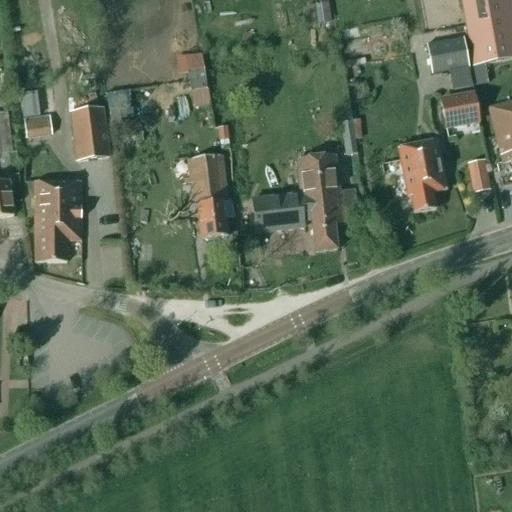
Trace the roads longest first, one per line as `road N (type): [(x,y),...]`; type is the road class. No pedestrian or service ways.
road 1 (tertiary): [(188,375),(349,298),(511,238)]
road 2 (residential): [(188,375),(161,330),(137,310),(0,272)]
road 3 (tertiary): [(0,467),(188,375)]
